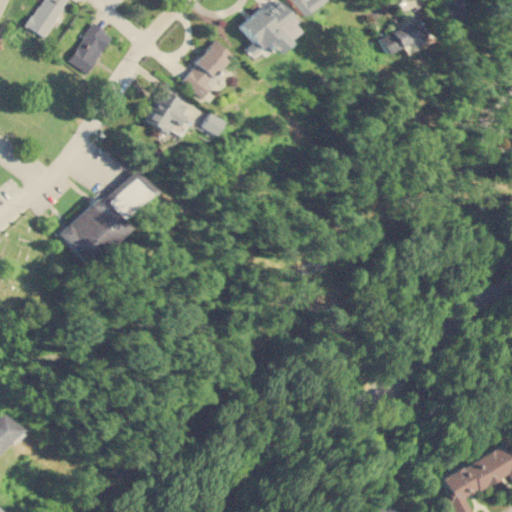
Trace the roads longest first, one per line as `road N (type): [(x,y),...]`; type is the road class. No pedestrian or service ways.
road 1 (residential): [(511,284),(481,299),(345,415),(264,461),(210,511)]
road 2 (residential): [(0,221),(42,181),(184,0)]
